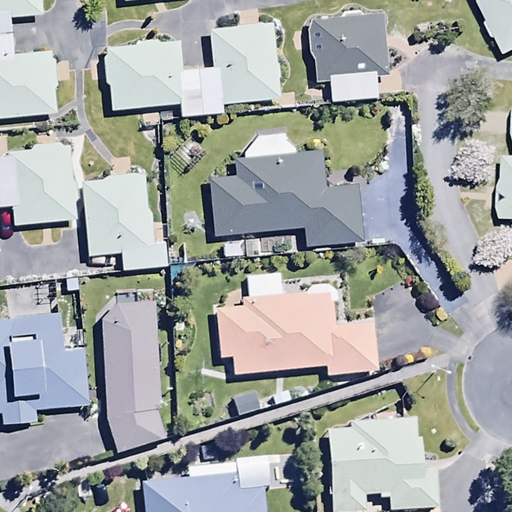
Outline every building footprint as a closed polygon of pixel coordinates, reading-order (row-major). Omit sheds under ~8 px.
[(0,0),(0,123),(53,119),(48,56),(11,59),(8,22),(40,20),(38,0),(0,0)] [(502,59),(511,54),(511,0),(473,0),(487,26),(483,29),(502,59)] [(386,74),(383,18),(306,22),(308,62),(311,62),(313,87),(328,86),(329,105),(375,102),(374,75),(386,74)] [(177,107),(179,121),(222,116),(221,109),(278,102),(269,27),(206,34),(211,71),(179,75),(175,43),(159,45),(158,40),(136,43),(136,48),(102,52),(110,115),(177,107)] [(241,156),(242,161),(230,162),(232,180),(205,182),(211,241),(301,232),(303,252),(361,246),(355,189),(322,192),(318,153),(293,156),(293,151),(282,137),(255,140),(241,156)] [(0,160),(0,210),(9,210),(11,227),(73,222),(66,143),(29,147),(29,153),(6,155),(6,160),(0,160)] [(511,149),(511,159),(502,159),(501,183),(497,183),(496,223),(511,222),(511,149)] [(100,184),(79,185),(85,259),(117,257),(119,274),(163,271),(161,247),(150,248),(145,177),(100,180),(100,184)] [(230,363),(232,378),(323,370),(324,381),(374,377),(369,325),(330,329),(327,297),(279,301),(276,276),(244,280),(246,303),(241,303),(241,310),(213,313),(218,364),(230,363)] [(115,307),(99,323),(104,427),(115,460),(163,444),(152,304),(115,307)] [(56,333),(55,318),(0,322),(0,427),(34,425),(33,413),(84,409),(79,352),(75,353),(73,332),(56,333)] [(415,422),(348,423),(347,434),(328,435),(329,511),(364,511),(364,500),(377,499),(377,502),(387,502),(387,511),(434,511),(434,472),(420,473),(419,441),(415,441),(415,422)] [(262,511),(260,491),(243,492),(242,475),(233,476),(233,469),(186,472),(187,484),(140,487),(141,511),(262,511)]
